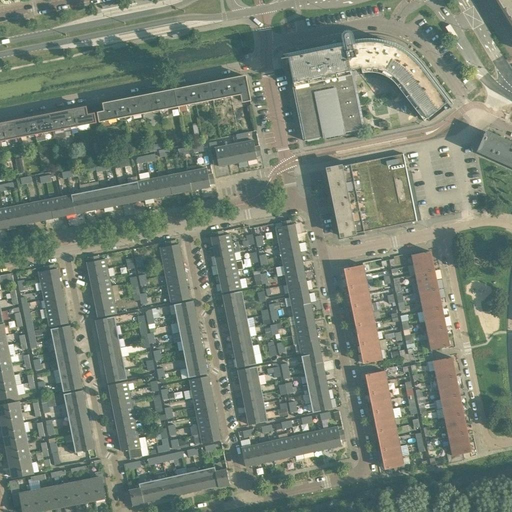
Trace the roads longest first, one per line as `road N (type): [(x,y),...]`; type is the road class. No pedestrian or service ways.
road 1 (residential): [(243,502),(362,474),(323,256)]
road 2 (residential): [(243,502),(188,226)]
road 3 (residential): [(0,112),(265,60)]
road 4 (residential): [(64,251),(98,380),(100,440),(114,461),(124,511)]
road 5 (secondary): [(0,56),(241,13)]
road 6 (residential): [(443,231),(485,436),(511,442)]
road 7 (residential): [(266,44),(354,25),(391,28),(424,44),(464,96)]
road 8 (secondary): [(190,0),(0,43)]
road 9 (residential): [(293,205),(265,60)]
road 10 (residential): [(64,251),(188,226)]
road 11 (residential): [(323,256),(443,231)]
